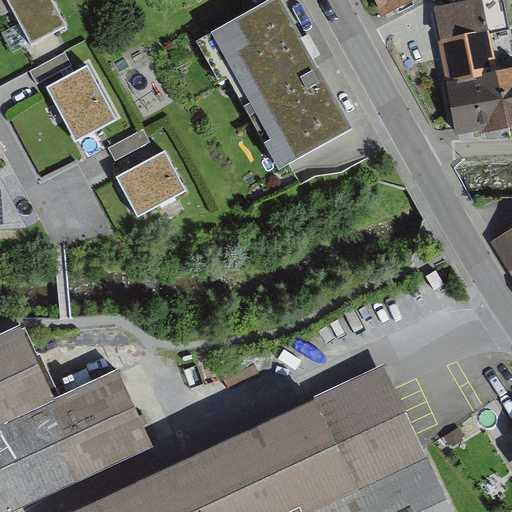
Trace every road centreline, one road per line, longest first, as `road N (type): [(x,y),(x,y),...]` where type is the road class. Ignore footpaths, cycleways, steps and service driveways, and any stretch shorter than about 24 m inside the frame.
road 1 (residential): [(56,511),(423,338),(511,322)]
road 2 (tertiary): [(334,0),(421,157)]
road 3 (tertiary): [(421,157),(511,308)]
